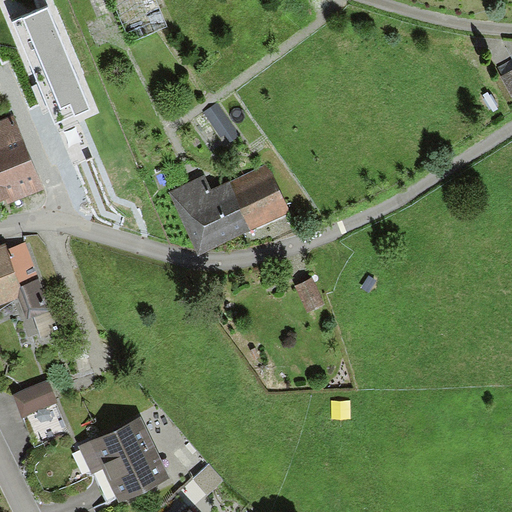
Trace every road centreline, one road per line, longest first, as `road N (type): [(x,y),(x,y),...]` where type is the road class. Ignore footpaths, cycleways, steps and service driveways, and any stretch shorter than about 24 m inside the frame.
road 1 (residential): [(0,225),(34,218),(194,263),(249,260),(367,213),(511,128)]
road 2 (residential): [(359,0),(511,31)]
